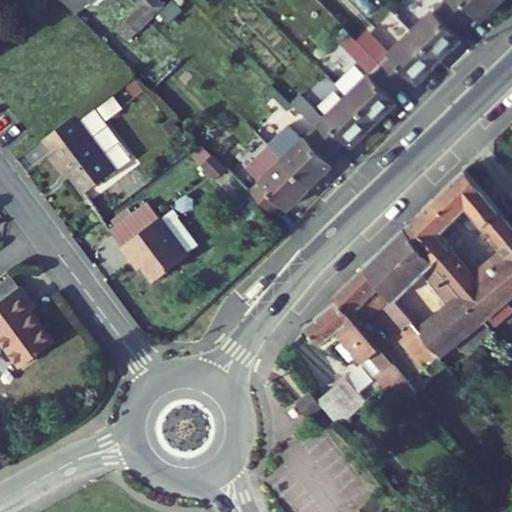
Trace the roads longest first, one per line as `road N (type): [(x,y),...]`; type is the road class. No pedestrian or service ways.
road 1 (tertiary): [(511,74),(265,321),(218,385)]
road 2 (residential): [(153,387),(43,233)]
road 3 (tertiary): [(135,443),(74,459),(0,499)]
